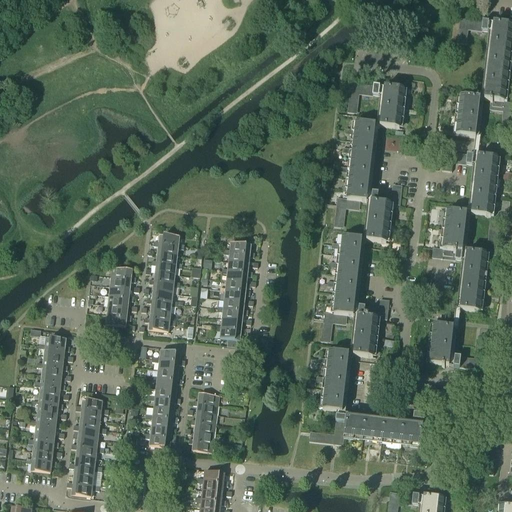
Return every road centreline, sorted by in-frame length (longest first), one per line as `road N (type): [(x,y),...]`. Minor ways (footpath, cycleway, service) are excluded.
road 1 (residential): [(60,493),(80,337),(191,349)]
road 2 (residential): [(399,373),(427,145)]
road 3 (residential): [(191,349),(251,355),(264,243)]
road 4 (residential): [(240,469),(364,482),(403,478)]
road 5 (residential): [(403,478),(435,479),(444,447),(489,412)]
